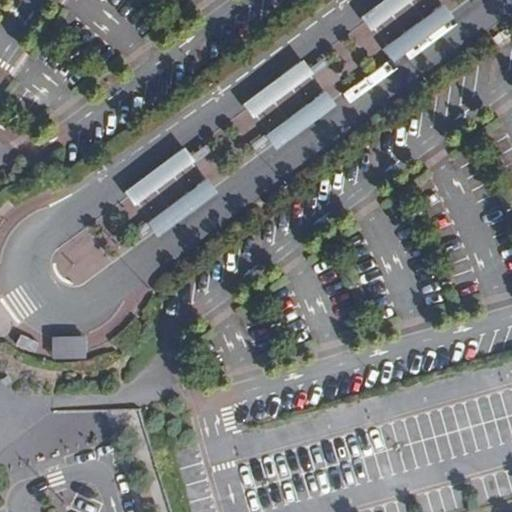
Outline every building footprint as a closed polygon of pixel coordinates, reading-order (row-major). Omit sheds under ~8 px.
[(374,34),(419,0),(392,0),(364,21),(374,34)] [(451,14),(440,0),(381,43),(392,58),(451,14)] [(245,109),(255,122),(315,78),(305,64),(245,109)] [(322,87),(262,132),(273,146),(333,102),(322,87)] [(138,209),(196,166),(186,153),(128,195),(138,209)] [(214,190),(203,175),(145,218),(156,233),(214,190)] [(84,337),(52,338),(53,359),(84,358),(84,337)]
